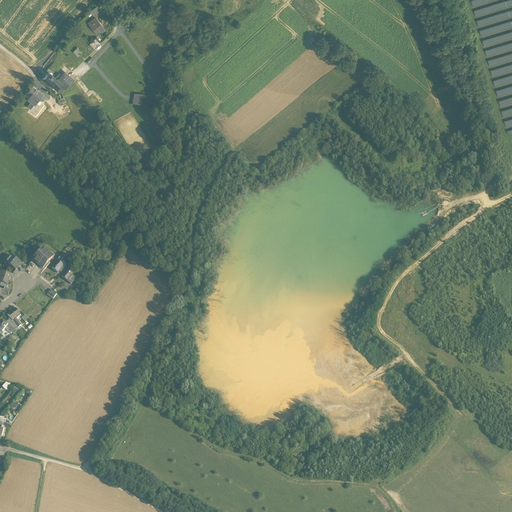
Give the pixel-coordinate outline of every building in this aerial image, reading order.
[(98,4),(92,10),(94,13),(97,10),(99,12),(102,10),(98,4)] [(95,17),(89,22),(95,30),(98,28),(99,29),(103,26),(95,17)] [(82,50),(77,45),(73,50),(77,54),(82,50)] [(57,78),(49,71),(43,77),(49,82),(51,81),(52,82),(53,80),(58,85),(61,82),(57,78)] [(72,78),(64,71),(57,78),(61,82),(65,86),(72,78)] [(40,104),(41,102),(42,101),(38,99),(43,93),(32,85),(27,91),(31,94),(28,98),(31,100),(27,106),(30,108),(31,109),(36,102),(40,104)] [(134,94),(132,105),(149,107),(150,96),(134,94)] [(31,109),(30,108),(28,112),(35,118),(45,105),(41,102),(40,104),(36,102),(31,109)] [(49,253),(43,248),(33,261),(42,269),(53,257),(49,253)] [(21,264),(11,256),(6,262),(11,266),(10,266),(15,271),(21,264)] [(63,266),(57,261),(52,268),(57,273),(59,271),(60,272),(64,268),(63,267),(63,266)] [(77,270),(71,266),(68,269),(74,274),(77,270)] [(68,268),(66,271),(65,270),(62,273),(63,274),(61,276),(67,281),(72,275),(73,274),(74,274),(68,269),(68,268)] [(11,277),(0,272),(0,283),(1,284),(7,286),(9,281),(8,281),(10,277),(11,277)] [(56,294),(50,290),(47,295),(53,299),(56,294)] [(15,309),(7,316),(10,319),(13,322),(16,320),(21,316),(15,309)] [(16,320),(13,322),(10,319),(9,320),(9,321),(8,322),(9,324),(12,327),(14,330),(17,328),(18,329),(21,326),(18,322),(17,322),(16,320)]
